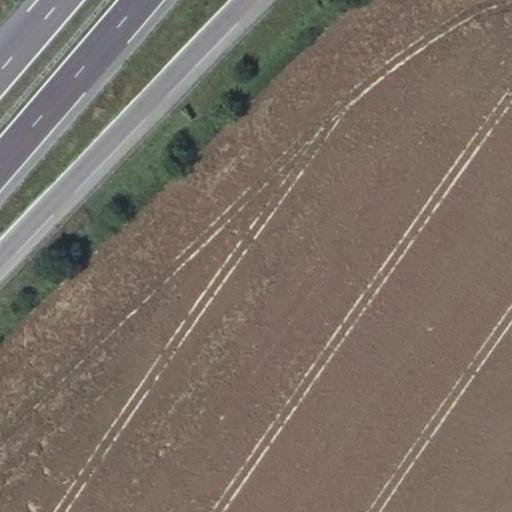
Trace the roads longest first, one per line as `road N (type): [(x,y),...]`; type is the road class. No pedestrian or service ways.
road 1 (motorway): [(0,246),(242,0)]
road 2 (motorway): [(0,162),(139,0)]
